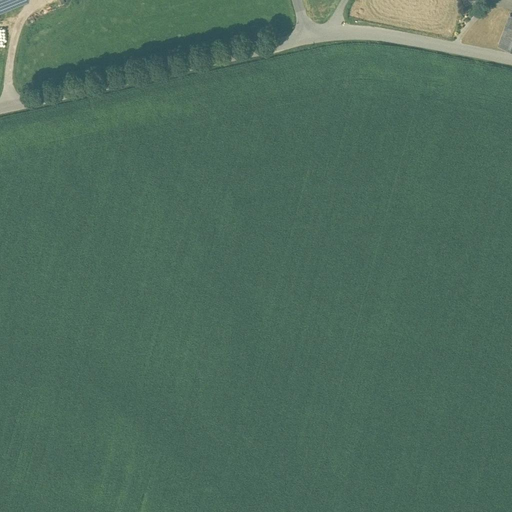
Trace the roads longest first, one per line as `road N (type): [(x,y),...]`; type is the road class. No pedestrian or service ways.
road 1 (tertiary): [(307,37),(0,109)]
road 2 (tertiary): [(511,58),(374,31),(307,37)]
